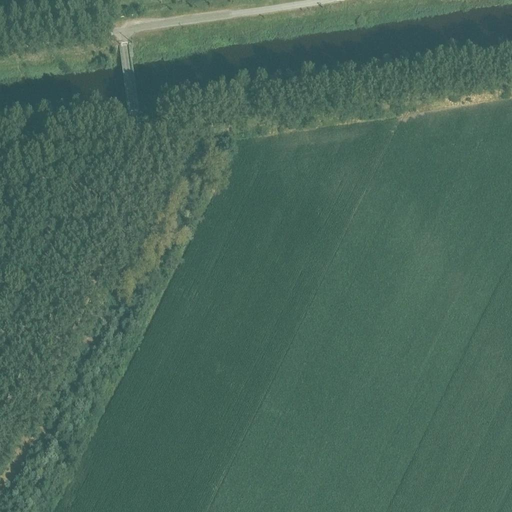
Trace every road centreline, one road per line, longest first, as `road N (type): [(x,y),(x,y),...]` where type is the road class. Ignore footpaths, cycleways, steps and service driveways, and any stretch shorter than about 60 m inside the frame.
road 1 (unclassified): [(0,423),(138,146),(122,34)]
road 2 (unclassified): [(328,0),(122,34)]
road 3 (track): [(136,133),(0,152)]
road 4 (unclassified): [(122,34),(0,52)]
